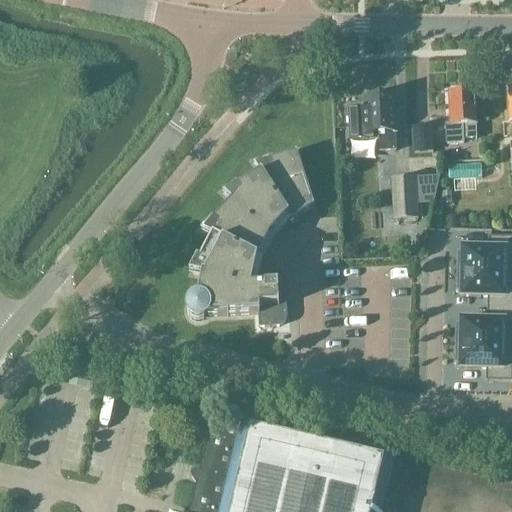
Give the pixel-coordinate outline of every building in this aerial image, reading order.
[(462,138),(475,137),(473,92),(448,94),(450,128),(446,128),(447,146),(463,145),(462,138)] [(362,110),(346,111),(347,141),(376,140),(376,152),(393,151),(390,96),(375,97),(375,94),(363,95),(363,97),(361,97),(362,110)] [(412,155),(432,154),(430,128),(411,128),(412,155)] [(280,224),(286,218),(291,222),(313,208),(298,160),(295,153),(269,162),(271,167),(260,174),(238,188),(237,188),(238,189),(240,193),(213,223),(214,223),(217,226),(211,238),(192,275),(201,277),(195,303),(201,304),(201,319),(234,317),(257,316),(257,319),(258,329),(278,328),(282,327),(284,323),(286,320),(286,316),(285,306),(284,277),(259,278),(252,278),(254,273),(256,261),(269,237),(280,224)] [(457,166),(486,168),(486,154),(458,153),(457,166)] [(418,220),(416,177),(389,178),(391,221),(418,220)] [(511,238),(488,238),(487,250),(461,250),(461,254),(456,253),(455,274),(511,275),(511,238)] [(511,275),(455,274),(455,294),(460,294),(460,298),(486,298),(486,310),(511,311),(511,275)] [(511,311),(486,310),(486,322),(459,322),(459,326),(454,326),(454,346),(511,347),(511,311)] [(458,370),(485,370),(485,383),(511,383),(511,368),(511,347),(454,346),(453,366),(458,366),(458,370)] [(247,429),(226,424),(210,420),(198,470),(191,474),(196,483),(188,511),(392,511),(396,496),(378,492),(387,452),(249,420),(247,429)]
